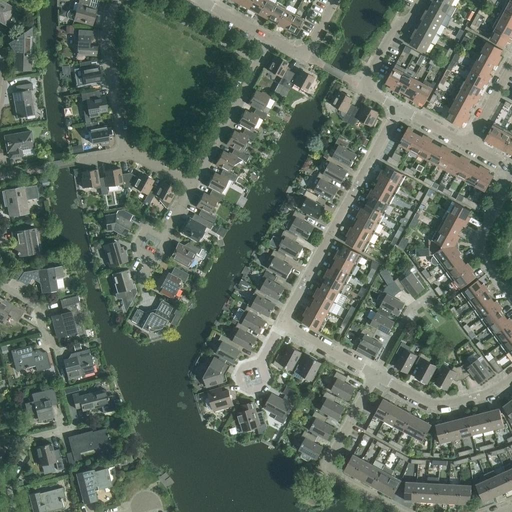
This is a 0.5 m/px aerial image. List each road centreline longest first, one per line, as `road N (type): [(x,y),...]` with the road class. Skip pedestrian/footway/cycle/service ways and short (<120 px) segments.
road 1 (residential): [(282,323),(398,108)]
road 2 (residential): [(401,511),(325,467),(374,374)]
road 3 (residential): [(193,186),(273,39)]
road 4 (residential): [(121,152),(105,44),(118,0)]
road 5 (residential): [(511,378),(493,392),(434,406),(374,374)]
road 6 (residential): [(421,0),(398,20),(365,81),(370,93),(398,108)]
road 7 (residential): [(511,174),(480,251),(511,295)]
